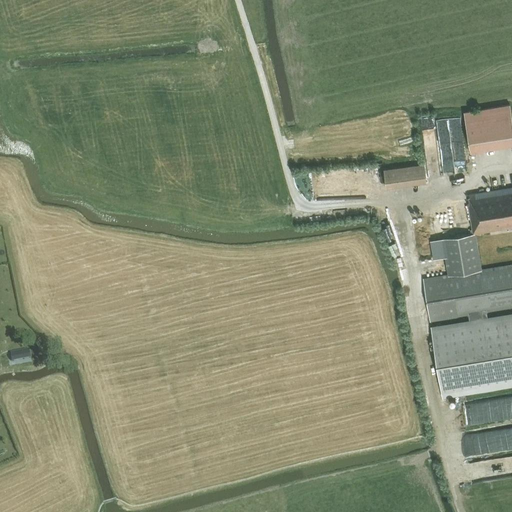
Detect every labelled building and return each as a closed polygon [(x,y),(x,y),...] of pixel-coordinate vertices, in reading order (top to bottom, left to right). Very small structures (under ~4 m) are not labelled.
[(511,144),(511,122),(509,104),(463,111),(470,152),(511,144)] [(443,177),(468,175),(464,124),(439,126),(443,177)] [(384,169),(386,187),(426,182),(424,164),(384,169)] [(511,187),(468,194),(470,204),(468,204),(473,233),(475,233),(511,226),(511,187)] [(447,275),(481,269),(475,233),(473,233),(441,238),(447,275)] [(486,311),(511,306),(511,264),(481,269),(447,275),(423,279),(430,321),(467,315),(469,323),(432,329),(443,396),(511,384),(511,315),(487,320),(486,311)] [(22,351),(24,362),(31,360),(29,350),(22,351)]
